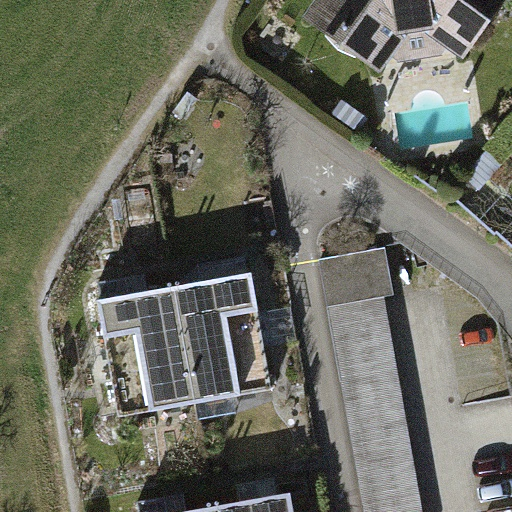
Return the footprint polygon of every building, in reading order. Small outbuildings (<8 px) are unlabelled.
[(511,0),(314,0),(302,18),(379,72),(388,62),(462,59),(502,0),(511,0)] [(368,511),(429,511),(385,253),(345,260),(354,309),(334,312),(368,511)] [(263,407),(238,261),(169,273),(194,419),(263,407)] [(169,273),(91,290),(110,432),(194,419),(169,273)] [(283,511),(278,483),(207,495),(209,511),(283,511)] [(209,511),(207,495),(130,508),(130,511),(209,511)]
